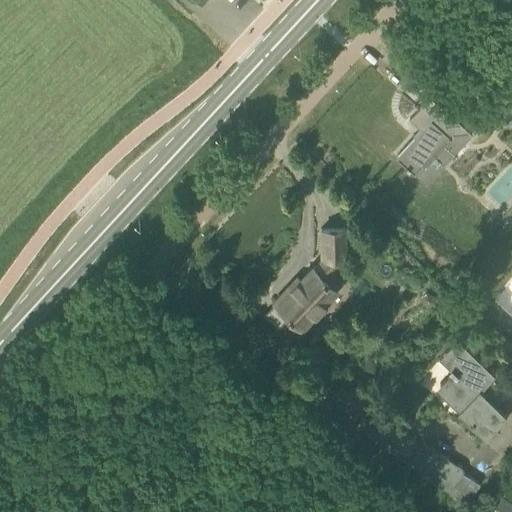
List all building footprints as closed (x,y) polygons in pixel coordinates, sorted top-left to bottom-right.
[(511,86),(511,73),(505,66),(493,76),(506,92),(511,86)] [(426,181),(444,163),(472,133),(430,94),(409,117),(421,128),(396,155),(406,165),(412,172),(414,170),(426,181)] [(339,290),(337,288),(343,282),(333,273),(346,259),(344,228),(320,229),(322,259),(313,268),(291,292),(287,288),(274,302),(303,329),(339,290)] [(457,340),(439,359),(454,372),(436,391),(485,436),(506,414),(480,389),(488,382),(495,375),(457,340)] [(336,405),(353,419),(370,398),(353,384),(336,405)] [(358,424),(409,462),(454,495),(458,489),(454,485),(463,471),(461,467),(423,442),(421,445),(390,423),(402,411),(384,394),(358,424)] [(333,403),(320,416),(344,438),(356,424),(333,403)] [(511,511),(511,502),(502,495),(490,511),(511,511)]
